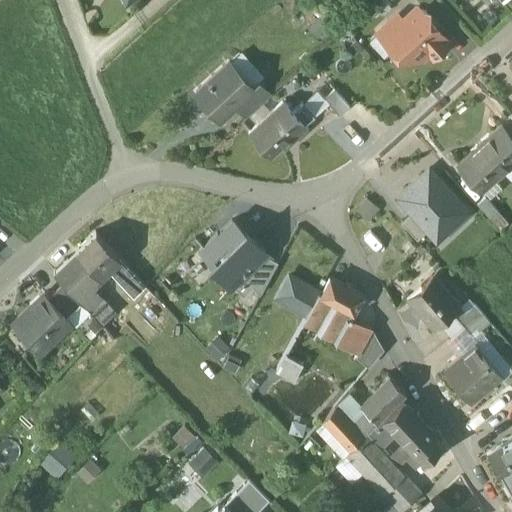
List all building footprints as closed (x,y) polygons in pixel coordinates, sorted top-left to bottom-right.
[(420,9),(416,6),(403,18),(399,13),(379,30),(401,54),(421,55),(428,49),(432,53),(447,40),(426,17),(427,10),(420,9)] [(356,39),(347,47),(353,54),(362,46),(356,39)] [(230,59),(196,90),(219,115),(236,101),(253,85),(252,84),(230,59)] [(258,78),(252,84),(253,85),(236,101),(247,114),(271,92),(258,78)] [(314,114),(329,102),(324,97),(316,88),(302,101),(314,114)] [(339,113),(350,104),(335,88),(324,97),(329,102),(339,113)] [(293,110),(283,99),(249,130),(270,153),(291,134),(293,137),(307,125),(304,122),(293,110)] [(302,101),(293,110),(304,122),(314,114),(302,101)] [(511,133),(502,122),(480,142),(503,168),(511,159),(511,133)] [(503,168),(480,142),(457,162),(481,188),(503,168)] [(468,212),(429,168),(398,196),(413,213),(426,228),(437,239),(468,212)] [(500,211),(485,194),(477,202),(492,218),(500,211)] [(416,237),(426,228),(413,213),(402,222),(416,237)] [(199,250),(230,283),(233,280),(264,250),(232,218),(199,250)] [(119,256),(96,231),(76,249),(99,274),(108,267),(119,256)] [(99,274),(76,249),(65,259),(89,284),(99,274)] [(250,283),(261,293),(278,264),(264,250),(233,280),(241,293),(250,283)] [(131,269),(119,256),(108,267),(120,279),(131,269)] [(89,284),(65,259),(54,269),(63,279),(77,295),(89,284)] [(131,269),(120,279),(125,285),(122,288),(126,292),(129,289),(133,294),(145,283),(131,269)] [(274,294),(306,312),(318,290),(319,289),(287,271),(274,294)] [(460,304),(433,273),(421,283),(424,287),(410,299),(434,326),(460,304)] [(362,293),(330,275),(321,291),(353,309),(362,293)] [(77,295),(63,279),(48,293),(66,312),(81,298),(77,295)] [(145,283),(133,294),(140,301),(152,290),(145,283)] [(102,297),(89,284),(77,295),(81,298),(89,308),(102,297)] [(45,289),(12,319),(28,336),(33,332),(43,343),(71,317),(66,312),(48,293),(45,289)] [(321,291),(318,290),(306,312),(298,326),(313,335),(354,356),(372,325),(350,314),(353,309),(321,291)] [(474,302),(457,316),(464,325),(482,311),(474,302)] [(182,321),(204,344),(210,338),(219,341),(233,318),(217,309),(204,313),(200,308),(182,321)] [(464,325),(472,336),(491,321),(482,311),(464,325)] [(501,372),(476,341),(438,372),(451,388),(458,383),(470,398),(501,372)] [(285,350),(276,367),(295,377),(304,361),(285,350)] [(389,372),(361,400),(376,416),(405,388),(389,372)] [(403,395),(382,415),(395,428),(424,458),(441,442),(432,432),(435,430),(403,395)] [(353,422),(335,402),(323,415),(349,444),(362,432),(357,426),(353,422)] [(395,428),(382,415),(375,422),(384,432),(387,436),(395,428)] [(384,432),(375,422),(373,424),(374,424),(367,430),(376,439),(384,432)] [(367,430),(347,449),(382,488),(403,469),(376,439),(367,430)] [(57,435),(40,455),(55,468),(73,448),(57,435)] [(511,435),(501,441),(502,443),(489,450),(503,475),(511,470),(511,435)] [(203,439),(189,455),(204,468),(218,453),(203,439)] [(403,469),(382,488),(400,508),(422,488),(403,469)] [(511,491),(511,470),(503,475),(511,491)] [(249,473),(234,489),(253,509),(254,508),(269,494),(249,473)] [(253,509),(234,489),(224,498),(236,511),(257,511),(254,508),(253,509)] [(452,511),(438,493),(414,511),(452,511)] [(236,511),(224,498),(212,510),(207,505),(192,511),(236,511)]
